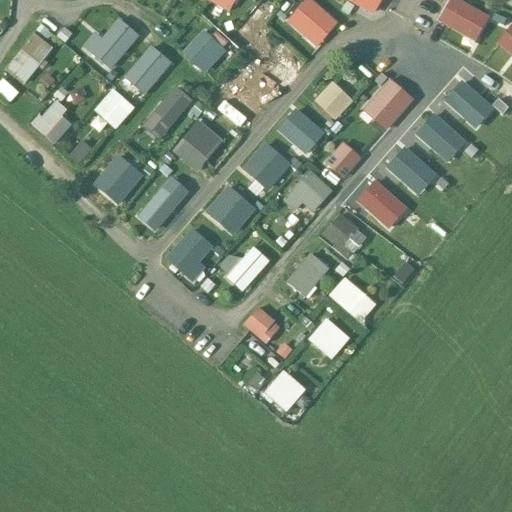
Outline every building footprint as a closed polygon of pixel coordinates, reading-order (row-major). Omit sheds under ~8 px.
[(210,0),(232,12),(238,0),(210,0)] [(316,0),(306,0),(288,20),(319,48),(342,22),(316,0)] [(385,0),(351,0),(381,12),(385,0)] [(484,20),(488,12),(463,1),(448,34),(471,44),(474,37),(488,43),(497,25),(484,20)] [(81,30),(72,38),(85,51),(94,42),(81,30)] [(184,51),(205,70),(224,49),(204,30),(184,51)] [(6,68),(25,84),(56,48),(38,32),(6,68)] [(152,45),(136,63),(156,80),(172,63),(152,45)] [(282,74),(292,62),(279,50),(268,62),(282,74)] [(235,69),(209,101),(240,126),(255,107),(234,90),(244,77),(235,69)] [(316,99),(337,120),(356,100),(335,80),(316,99)] [(160,139),(195,99),(178,84),(143,124),(160,139)] [(118,129),(138,107),(115,87),(95,109),(118,129)] [(458,127),(450,136),(467,151),(477,141),(459,125),(473,109),(452,90),(436,108),(458,127)] [(63,116),(69,110),(58,99),(34,124),(57,145),(74,126),(63,116)] [(201,118),(174,149),(200,172),(227,141),(201,118)] [(262,173),(274,184),(298,158),(276,139),(259,158),(269,166),(262,173)] [(72,155),(79,162),(92,150),(85,143),(72,155)] [(408,192),(426,173),(400,148),(382,167),(408,192)] [(128,168),(107,200),(126,212),(146,179),(128,168)] [(311,169),(285,199),(299,211),(306,202),(317,211),(335,189),(311,169)] [(375,173),(353,198),(381,222),(392,209),(412,226),(422,214),(375,173)] [(157,231),(192,192),(174,176),(139,215),(157,231)] [(350,258),(370,237),(342,212),(323,234),(350,258)] [(245,290),(273,261),(256,244),(242,259),(234,252),(220,267),(245,290)] [(313,252),(288,279),(307,297),(332,269),(313,252)] [(348,275),(331,294),(363,323),(380,305),(348,275)] [(261,306),(246,323),(269,343),(284,326),(261,306)] [(334,359),(353,337),(329,317),(310,339),(334,359)] [(266,393),(288,413),(309,390),(286,370),(266,393)]
